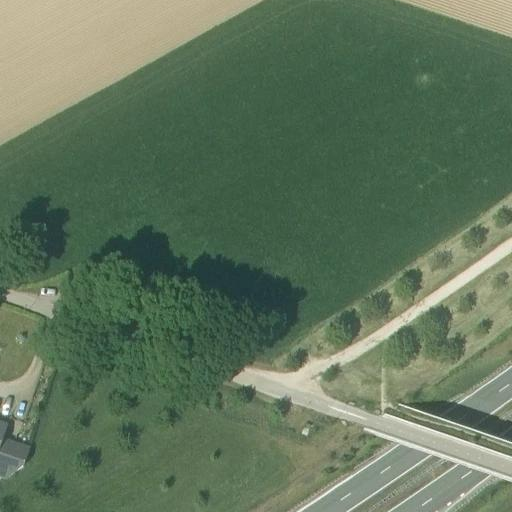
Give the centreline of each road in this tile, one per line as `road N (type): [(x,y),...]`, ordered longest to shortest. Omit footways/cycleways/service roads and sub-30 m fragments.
road 1 (unclassified): [(374,421),(0,294)]
road 2 (track): [(274,387),(347,355),(511,240)]
road 3 (trunk): [(511,383),(325,511)]
road 4 (unclassified): [(374,421),(511,467)]
